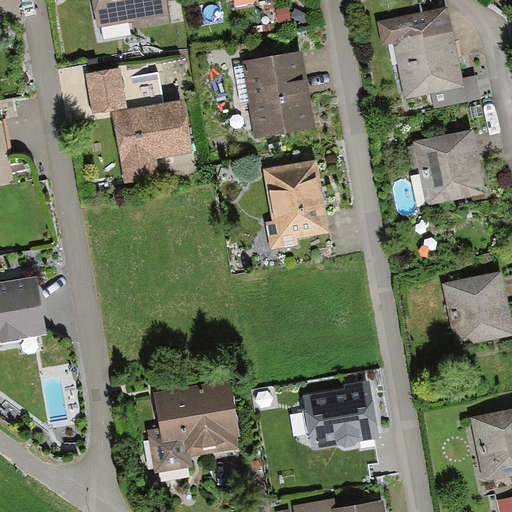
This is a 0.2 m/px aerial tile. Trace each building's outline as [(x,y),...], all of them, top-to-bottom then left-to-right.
[(90,0),(95,31),(167,20),(163,0),(90,0)] [(449,12),(377,25),(381,46),(395,44),(406,102),(464,91),(456,51),(449,12)] [(244,67),(259,143),(316,132),(301,56),(244,67)] [(193,157),(183,102),(129,112),(122,73),(87,79),(93,115),(113,111),(126,185),(158,180),(155,164),(193,157)] [(426,210),(485,199),(473,135),(414,145),(426,210)] [(269,224),(272,250),(297,247),(296,240),(327,236),(318,168),(267,174),(274,224),(269,224)] [(511,328),(501,277),(444,288),(457,350),(511,339),(511,328)] [(32,283),(0,288),(0,342),(41,335),(32,283)] [(230,389),(155,401),(161,436),(149,438),(155,476),(191,470),(189,457),(240,448),(230,389)] [(369,390),(306,399),(314,451),(338,447),(344,451),(355,451),(359,444),(376,441),(369,390)] [(511,479),(511,413),(472,422),(485,485),(511,479)] [(511,511),(511,499),(498,503),(499,511),(511,511)]
